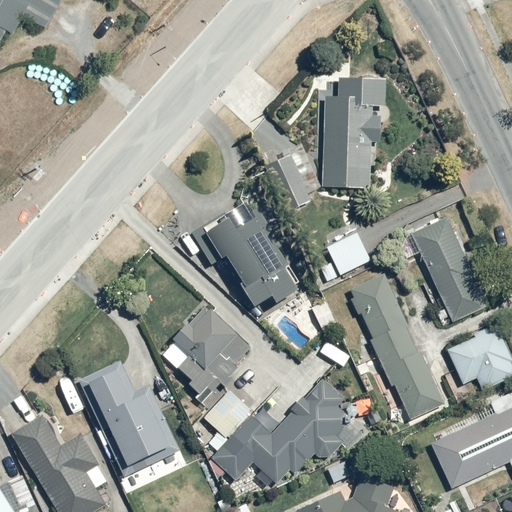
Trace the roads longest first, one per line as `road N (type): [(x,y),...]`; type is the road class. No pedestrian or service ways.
road 1 (secondary): [(265,0),(0,299)]
road 2 (tertiary): [(433,0),(511,162)]
